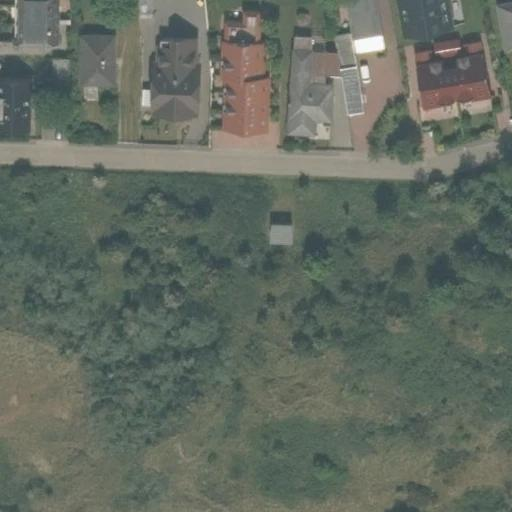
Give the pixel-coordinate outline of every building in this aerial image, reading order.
[(59,42),(58,0),(12,0),(13,42),(42,42),(59,42)] [(384,48),(375,0),(363,0),(345,3),(351,38),(354,53),(384,48)] [(453,29),(448,0),(396,0),(403,37),(453,29)] [(504,48),(511,46),(511,3),(497,6),(504,48)] [(222,42),(259,44),(260,14),(243,13),(242,23),(223,22),(222,42)] [(117,33),(128,33),(128,14),(116,14),(117,33)] [(117,87),(117,36),(80,36),(80,87),(117,87)] [(157,87),(195,88),(199,88),(200,38),(166,37),(166,71),(157,71),(157,87)] [(354,53),(351,38),(336,40),(341,69),(356,67),(354,53)] [(0,56),(42,56),(42,42),(13,42),(0,42),(0,56)] [(264,81),(266,44),(259,44),(222,42),(221,79),(225,80),(264,81)] [(474,107),(491,104),(482,53),(464,56),(466,64),(432,70),(431,62),(415,65),(424,116),(440,113),(439,105),(473,99),(474,107)] [(339,70),(336,56),(288,55),(287,87),(313,88),(324,88),(324,78),(340,78),(339,70)] [(356,67),(341,69),(339,70),(340,78),(347,116),(364,113),(356,67)] [(223,131),(269,133),(271,81),(267,81),(264,81),(225,80),(223,131)] [(0,85),(0,100),(22,100),(22,86),(0,85)] [(49,85),(48,104),(61,104),(62,86),(49,85)] [(156,115),(194,116),(195,88),(157,87),(156,115)] [(330,123),(331,88),(324,88),(313,88),(287,87),(286,122),(312,123),(330,123)] [(0,130),(29,131),(30,101),(22,100),(0,100),(0,130)] [(312,123),(286,122),(285,136),(312,137),(312,123)] [(292,227),(271,226),(270,245),(291,245),(292,227)]
